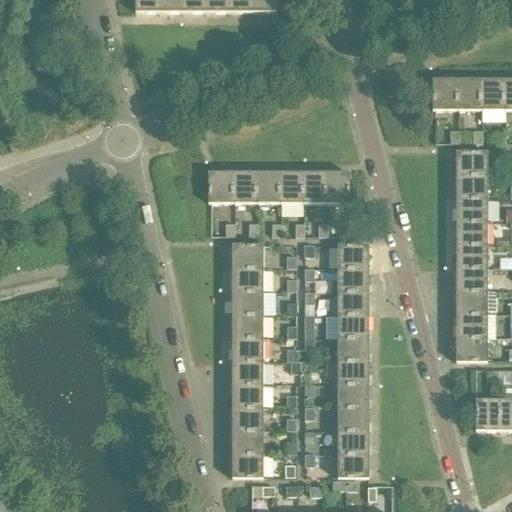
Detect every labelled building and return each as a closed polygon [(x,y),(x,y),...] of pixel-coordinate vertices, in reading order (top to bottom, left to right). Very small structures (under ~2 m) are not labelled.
[(158,15),(158,0),(135,0),(135,15),(158,15)] [(181,0),(158,0),(158,15),(181,15),(181,0)] [(205,0),(181,0),(181,15),(205,15),(205,0)] [(228,0),(205,0),(205,15),(229,15),(228,0)] [(251,0),(228,0),(229,15),(252,15),(251,0)] [(276,0),(251,0),(252,15),(276,15),(276,0)] [(460,114),(460,83),(432,83),(432,114),(460,114)] [(483,83),(460,83),(460,114),(482,114),(483,83)] [(506,83),(483,83),(482,114),(506,114),(506,83)] [(450,135),(450,148),(459,148),(459,135),(450,135)] [(474,135),(474,148),(482,148),(482,135),(474,135)] [(497,135),(497,148),(506,148),(505,135),(497,135)] [(456,155),(456,179),(487,179),(487,155),(456,155)] [(208,207),(235,207),(235,176),(208,176),(208,207)] [(235,207),(258,207),(258,176),(235,176),(235,207)] [(258,207),(281,207),(281,176),(258,176),(258,207)] [(281,207),(304,207),(304,176),(281,176),(281,207)] [(304,207),(328,207),(327,176),(304,176),(304,207)] [(327,176),(328,207),(349,207),(349,176),(327,176)] [(456,179),(456,203),(487,203),(487,179),(456,179)] [(456,203),(456,225),(487,225),(487,203),(456,203)] [(456,225),(456,249),(487,249),(487,225),(456,225)] [(226,227),(226,241),(235,241),(235,227),(226,227)] [(249,241),(258,241),(258,228),(249,228),(249,241)] [(272,241),(281,241),(281,228),(272,228),(272,241)] [(296,241),(304,241),(304,228),(296,228),(296,241)] [(319,241),(328,241),(328,228),(319,228),(319,241)] [(342,241),(351,241),(351,228),(342,228),(342,241)] [(232,248),(232,272),(263,273),(263,248),(232,248)] [(338,248),(338,272),(369,273),(369,248),(338,248)] [(304,249),(304,261),(314,261),(314,249),(304,249)] [(456,249),(456,272),(487,272),(487,249),(456,249)] [(296,272),(296,260),(287,260),(287,272),(296,272)] [(232,272),(232,295),(263,295),(263,273),(232,272)] [(338,272),(338,296),(369,296),(369,273),(338,272)] [(456,272),(456,295),(487,295),(487,272),(456,272)] [(304,273),(304,284),(314,284),(314,273),(304,273)] [(296,295),(296,283),(287,283),(287,295),(296,295)] [(232,295),(232,318),(263,319),(263,295),(232,295)] [(456,295),(456,319),(487,319),(487,295),(456,295)] [(305,296),(305,308),(314,308),(314,296),(305,296)] [(338,296),(338,319),(369,319),(369,296),(338,296)] [(296,319),(296,307),(287,307),(287,319),(296,319)] [(232,318),(232,342),(263,342),(263,319),(232,318)] [(305,319),(305,331),(314,331),(314,319),(305,319)] [(338,319),(338,342),(369,342),(369,319),(338,319)] [(456,319),(456,343),(487,343),(487,319),(456,319)] [(296,342),(296,330),(287,330),(287,342),(296,342)] [(232,342),(232,365),(263,365),(263,342),(232,342)] [(305,342),(305,354),(314,354),(314,342),(305,342)] [(338,342),(338,365),(369,365),(369,342),(338,342)] [(487,343),(456,343),(456,366),(487,366),(487,343)] [(287,365),(291,365),(297,365),(297,353),(287,353),(287,365)] [(232,365),(232,388),(263,388),(263,365),(232,365)] [(300,365),(297,365),(291,365),(291,377),(300,377),(300,365)] [(310,365),(300,365),(300,377),(310,377),(310,365)] [(338,365),(338,388),(369,388),(369,365),(338,365)] [(499,374),(487,374),(487,383),(499,383),(499,374)] [(232,388),(232,411),(263,411),(263,388),(232,388)] [(305,388),(305,400),(314,400),(314,388),(305,388)] [(338,388),(338,411),(369,411),(369,388),(338,388)] [(287,411),(296,411),(296,399),(287,399),(287,411)] [(475,434),(498,434),(499,403),(476,403),(475,434)] [(498,434),(511,434),(511,403),(499,403),(498,434)] [(232,411),(232,434),(263,435),(263,411),(232,411)] [(305,411),(305,423),(314,423),(314,411),(305,411)] [(338,411),(338,435),(369,435),(369,411),(338,411)] [(287,434),(296,434),(296,422),(287,422),(287,434)] [(232,434),(232,458),(263,458),(263,435),(232,434)] [(338,435),(338,458),(369,458),(369,435),(338,435)] [(287,457),(296,458),(296,445),(287,445),(287,457)] [(263,458),(232,458),(232,482),(263,482),(263,458)] [(305,458),(305,470),(314,470),(314,458),(305,458)] [(369,458),(338,458),(338,482),(369,482),(369,458)] [(295,469),(285,469),(285,481),(295,481),(295,469)] [(345,494),(345,484),(341,484),(333,484),(333,494),(341,494),(345,494)] [(358,484),(345,484),(345,494),(358,494),(358,484)] [(274,490),(262,490),(262,500),(275,500),(274,490)] [(298,490),(286,490),(286,500),(298,500),(298,490)] [(310,490),(310,500),(322,500),(322,490),(310,490)] [(368,491),(368,505),(376,505),(376,491),(368,491)]
